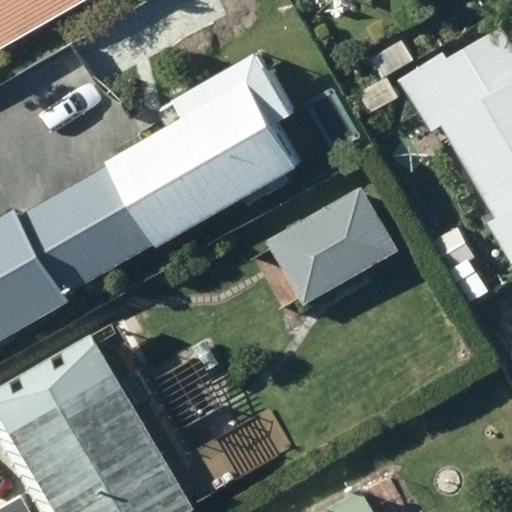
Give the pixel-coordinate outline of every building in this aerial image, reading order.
[(0,0),(0,59),(105,0),(0,0)] [(511,36),(461,67),(456,60),(412,86),(443,137),(452,131),(506,220),(496,225),(511,251),(511,36)] [(187,106),(198,124),(72,196),(117,275),(167,246),(172,254),(311,174),(288,133),(307,123),(270,58),(187,106)] [(400,292),(387,269),(409,256),(375,195),(282,246),(316,307),(323,303),(336,327),(400,292)] [(73,300),(117,275),(72,196),(0,237),(0,350),(77,307),(73,300)] [(200,465),(144,367),(168,353),(148,320),(0,405),(0,429),(47,511),(209,511),(208,510),(238,493),(217,456),(200,465)] [(382,511),(374,497),(347,511),(382,511)]
